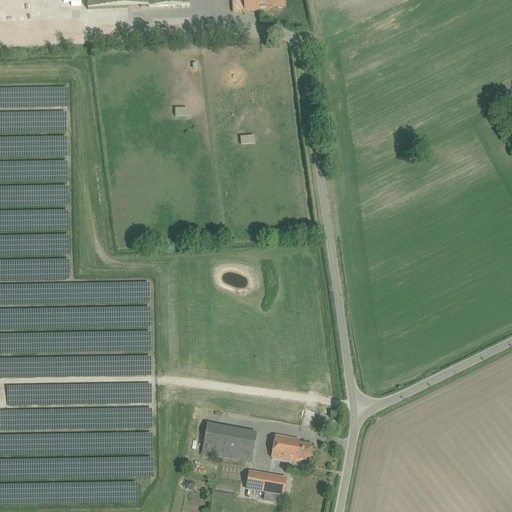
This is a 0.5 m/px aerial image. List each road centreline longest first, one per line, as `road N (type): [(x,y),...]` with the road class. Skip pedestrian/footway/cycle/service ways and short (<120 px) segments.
road 1 (unclassified): [(355,410),(304,62),(289,37),(263,29)]
road 2 (track): [(0,383),(179,380),(353,403)]
road 3 (unclassified): [(355,410),(511,342)]
